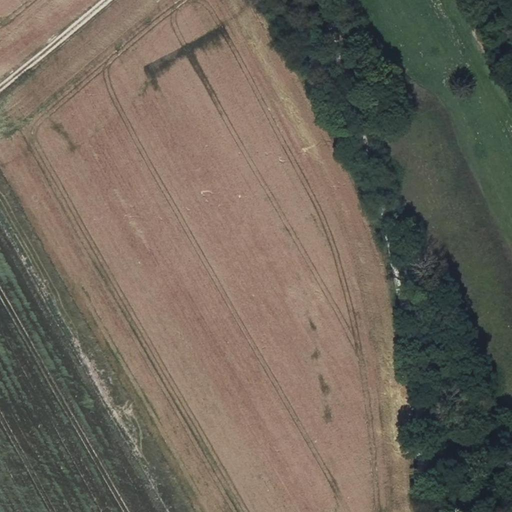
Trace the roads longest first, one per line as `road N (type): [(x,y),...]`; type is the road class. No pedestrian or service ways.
road 1 (track): [(419,511),(406,356),(370,173),(314,0)]
road 2 (track): [(0,81),(100,0)]
